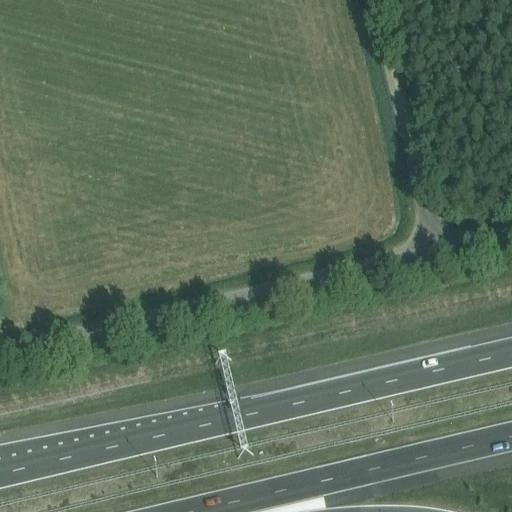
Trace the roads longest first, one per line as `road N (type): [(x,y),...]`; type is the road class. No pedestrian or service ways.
road 1 (motorway): [(511,352),(0,475)]
road 2 (unclassified): [(0,357),(435,250)]
road 3 (motorway): [(190,511),(511,436)]
road 4 (unclassified): [(435,250),(375,0)]
